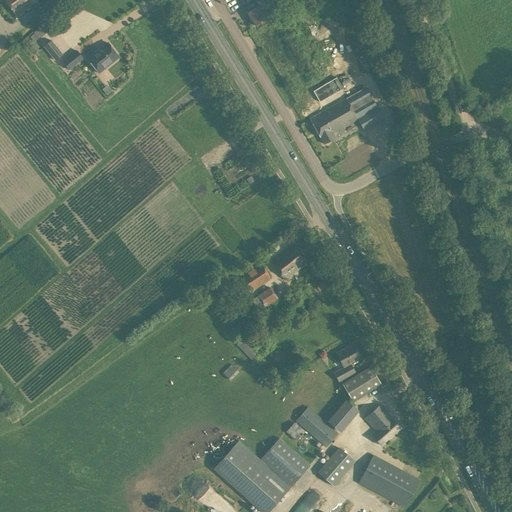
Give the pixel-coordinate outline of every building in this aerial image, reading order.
[(34,0),(4,0),(16,16),(32,4),(31,2),(34,0)] [(255,0),(259,5),(247,13),(255,26),(263,20),(266,19),(271,16),(267,10),(273,6),(269,0),(255,0)] [(43,25),(33,32),(38,38),(48,31),(43,25)] [(62,54),(51,40),(44,46),(55,60),(62,54)] [(119,56),(107,41),(87,58),(99,72),(119,56)] [(83,57),(76,49),(62,61),(69,69),(83,57)] [(313,92),(319,102),(343,88),(336,78),(313,92)] [(346,98),(310,119),(324,144),(335,138),(332,134),(358,119),(364,130),(384,119),(366,88),(346,98)] [(308,262),(294,244),(271,262),(274,266),(273,266),(281,276),(284,280),(308,262)] [(270,279),(260,264),(241,277),(241,278),(229,286),(236,298),(249,291),(250,292),(270,279)] [(327,285),(323,279),(315,284),(319,291),(327,285)] [(278,298),(270,287),(256,296),(264,307),(278,298)] [(464,338),(463,334),(458,335),(458,336),(448,340),(452,354),(453,353),(454,356),(456,356),(459,355),(460,353),(459,351),(463,350),(463,348),(467,346),(465,340),(465,337),(464,338)] [(261,353),(245,336),(236,345),(252,361),(261,353)] [(361,358),(353,344),(335,353),(343,367),(333,372),(338,382),(355,373),(350,364),(361,358)] [(239,372),(231,364),(222,373),(230,381),(239,372)] [(380,382),(370,366),(341,383),(351,399),(380,382)] [(490,413),(483,396),(472,400),(478,417),(490,413)] [(358,410),(345,400),(327,422),(339,432),(358,410)] [(401,427),(380,404),(364,418),(377,432),(372,437),(380,446),(401,427)] [(338,433),(308,406),(295,421),(326,448),(338,433)] [(296,441),(305,431),(294,422),(286,432),(296,441)] [(259,460),(238,440),(213,470),(259,511),(268,511),(310,465),(279,437),(259,460)] [(355,461),(339,447),(317,472),(333,487),(355,461)] [(420,480),(373,455),(358,483),(405,508),(420,480)] [(306,493),(293,511),(306,511),(315,499),(306,493)]
